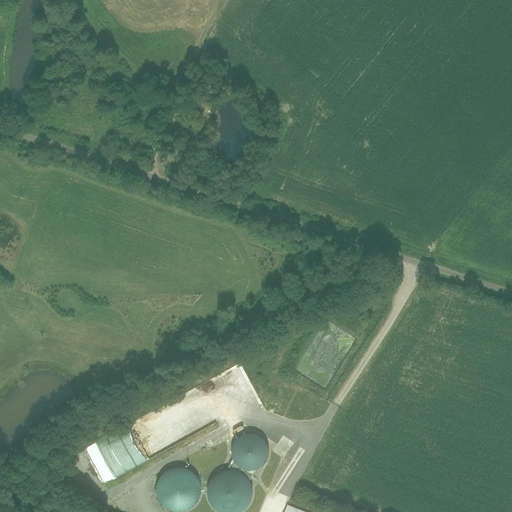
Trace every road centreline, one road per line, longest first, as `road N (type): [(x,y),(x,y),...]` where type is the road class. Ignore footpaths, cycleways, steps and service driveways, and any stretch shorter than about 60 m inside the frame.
road 1 (residential): [(511,296),(0,131)]
road 2 (unknown): [(166,511),(146,501),(141,478),(212,428),(257,413),(324,429)]
